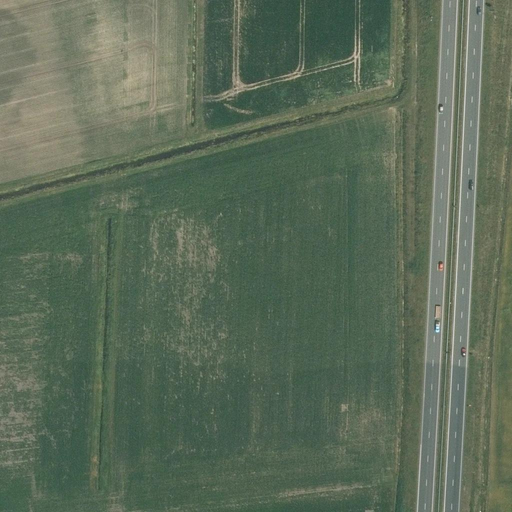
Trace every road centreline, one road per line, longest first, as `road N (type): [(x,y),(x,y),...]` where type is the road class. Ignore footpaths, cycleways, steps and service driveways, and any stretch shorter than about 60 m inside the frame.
road 1 (trunk): [(449,0),(423,511)]
road 2 (trunk): [(450,511),(476,0)]
